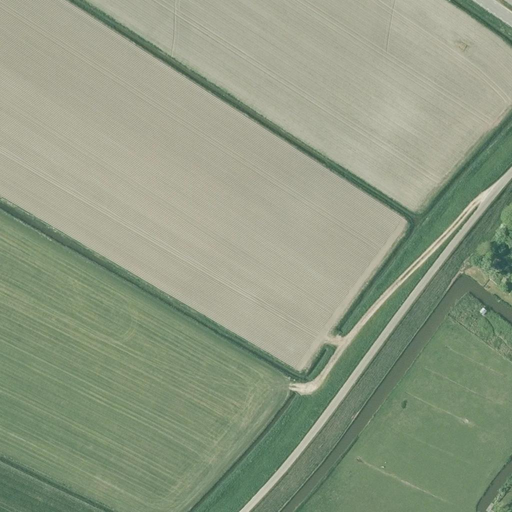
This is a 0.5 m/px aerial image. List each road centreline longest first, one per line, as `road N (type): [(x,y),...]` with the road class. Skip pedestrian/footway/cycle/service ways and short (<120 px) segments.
road 1 (unclassified): [(511,172),(241,511)]
road 2 (track): [(284,388),(311,386),(371,307),(501,184)]
